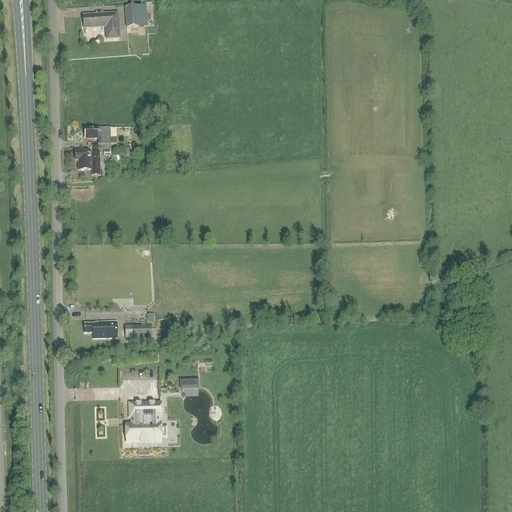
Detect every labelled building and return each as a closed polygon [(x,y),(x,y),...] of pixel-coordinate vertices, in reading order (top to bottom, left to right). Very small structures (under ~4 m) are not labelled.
[(125,29),(146,27),(145,6),(124,8),(125,29)] [(83,17),(84,29),(106,28),(107,40),(119,39),(117,14),(83,17)] [(98,145),(116,145),(116,139),(110,139),(110,135),(110,129),(97,129),(85,129),(85,140),(98,140),(98,145)] [(99,172),(99,154),(100,154),(100,149),(95,149),(95,154),(91,154),(91,152),(75,152),(75,162),(78,162),(78,172),(91,172),(91,177),(102,177),(102,172),(99,172)] [(98,324),(83,324),(83,334),(92,334),(92,340),(117,339),(117,322),(98,323),(98,324)] [(125,339),(151,338),(151,326),(125,327),(125,339)] [(200,380),(183,380),(182,390),(200,390),(200,380)] [(161,418),(160,403),(129,404),(129,419),(132,419),(132,425),(125,426),(126,444),(150,443),(152,444),(157,444),(158,443),(161,443),(160,424),(158,425),(158,418),(161,418)]
